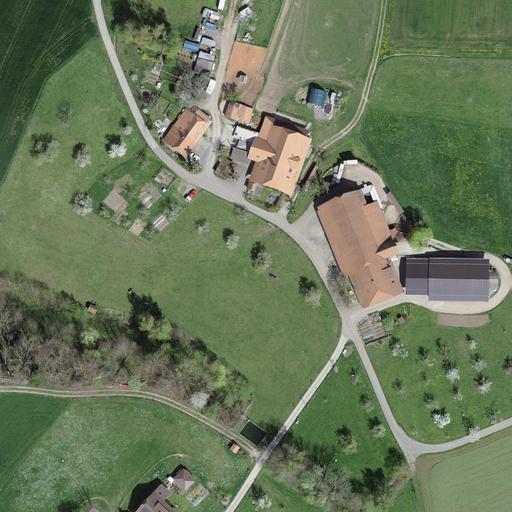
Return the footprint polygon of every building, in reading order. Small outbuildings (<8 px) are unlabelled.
[(209,77),(213,63),(198,59),(194,73),(209,77)] [(322,106),(326,92),(312,88),(309,102),(322,106)] [(183,91),(179,97),(189,104),(193,99),(183,91)] [(226,117),(240,122),(244,110),(240,108),(240,106),(231,103),(226,117)] [(165,139),(185,154),(209,120),(198,112),(194,117),(186,111),(165,139)] [(234,148),(231,158),(248,163),(251,153),(265,158),(257,178),(287,189),(307,133),(266,118),(260,137),(237,128),(234,138),(253,145),(251,153),(234,148)] [(216,173),(227,179),(234,165),(223,159),(216,173)] [(320,212),(342,266),(350,262),(366,303),(401,289),(389,257),(397,254),(378,207),(364,212),(357,197),(320,212)] [(432,266),(431,273),(431,289),(430,296),(486,297),(487,266),(432,266)] [(416,288),(431,289),(431,273),(417,273),(416,288)] [(175,479),(184,489),(192,482),(183,472),(175,479)] [(161,488),(138,511),(171,511),(160,501),(167,494),(161,488)]
